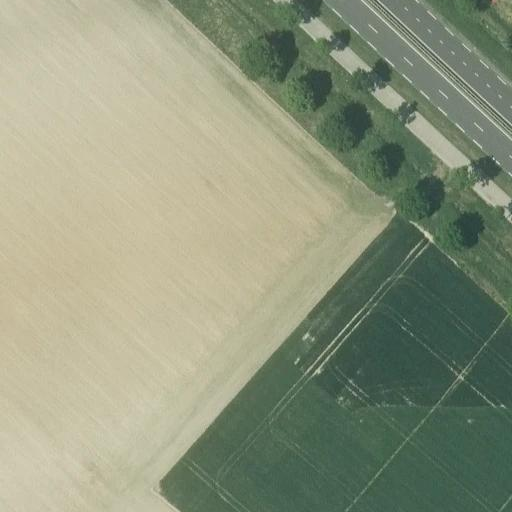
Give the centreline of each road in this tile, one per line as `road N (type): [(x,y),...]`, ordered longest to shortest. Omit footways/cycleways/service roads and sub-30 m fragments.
road 1 (unclassified): [(511,215),(282,0)]
road 2 (primary): [(336,0),(511,163)]
road 3 (primary): [(511,110),(396,0)]
